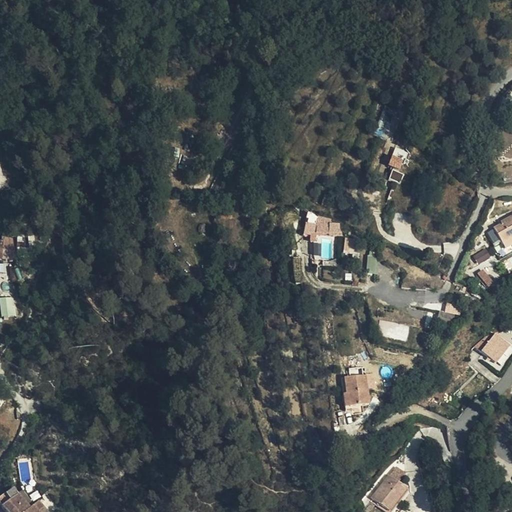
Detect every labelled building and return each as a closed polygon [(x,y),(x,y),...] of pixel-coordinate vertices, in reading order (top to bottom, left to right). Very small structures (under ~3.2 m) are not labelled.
[(398,172),(401,162),(391,159),(388,168),(398,172)] [(327,208),(331,198),(325,196),(322,206),(327,208)] [(486,234),(494,247),(500,244),(502,247),(511,240),(511,215),(500,223),(501,225),(486,234)] [(355,239),(345,238),(344,248),(354,250),(355,239)] [(0,259),(15,260),(16,240),(2,239),(2,244),(0,244),(0,259)] [(511,240),(502,247),(505,251),(511,246),(511,240)] [(478,263),(490,256),(485,248),(474,255),(478,263)] [(338,257),(335,257),(330,263),(330,266),(337,266),(338,257)] [(483,269),(478,273),(487,285),(492,281),(483,269)] [(15,316),(14,297),(0,297),(0,313),(0,317),(15,316)] [(495,363),(509,345),(495,334),(481,352),(495,363)] [(502,364),(511,352),(511,345),(497,361),(502,364)] [(365,377),(343,379),(345,395),(342,396),(344,408),(368,406),(365,377)] [(390,476),(399,483),(405,474),(397,466),(390,476)] [(390,511),(408,489),(399,483),(390,476),(372,500),(388,511),(390,511)] [(10,503),(18,496),(13,490),(5,496),(10,503)] [(18,496),(30,511),(34,508),(25,497),(22,493),(18,496)] [(3,509),(5,511),(28,511),(30,511),(18,496),(10,503),(3,509)] [(30,511),(28,511),(39,511),(44,508),(40,503),(34,508),(30,511)]
